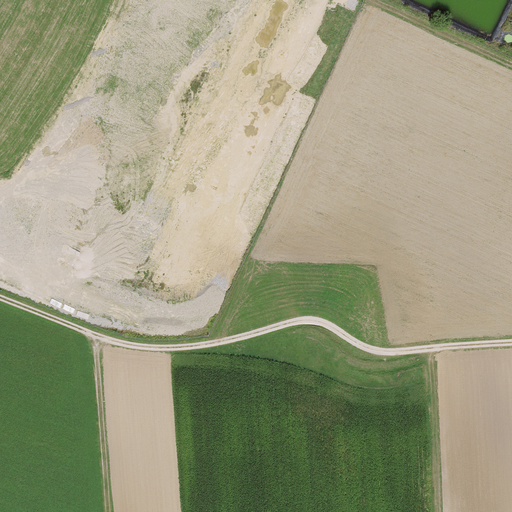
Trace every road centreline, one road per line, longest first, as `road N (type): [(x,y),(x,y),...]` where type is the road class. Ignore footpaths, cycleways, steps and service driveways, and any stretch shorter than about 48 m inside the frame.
road 1 (track): [(0,300),(95,338),(157,347),(307,320),(385,352),(511,342)]
road 2 (track): [(95,338),(105,511)]
road 3 (track): [(433,347),(439,511)]
road 4 (track): [(367,0),(511,66)]
